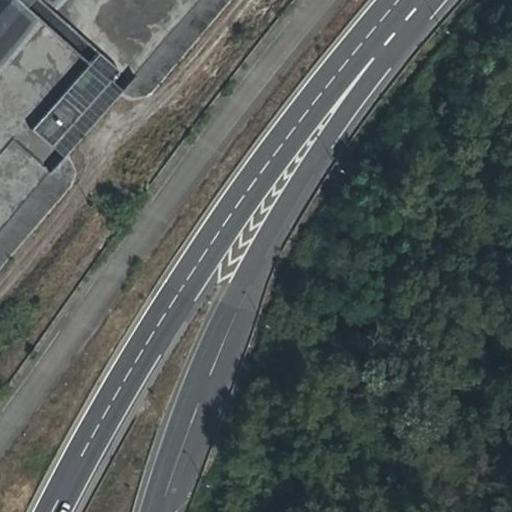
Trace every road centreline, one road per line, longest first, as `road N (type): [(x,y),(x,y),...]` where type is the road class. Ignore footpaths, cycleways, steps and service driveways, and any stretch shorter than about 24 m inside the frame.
road 1 (motorway): [(55,511),(211,245),(400,0)]
road 2 (motorway): [(151,511),(202,369),(268,233),(349,106),(437,0)]
road 3 (track): [(261,0),(0,305)]
